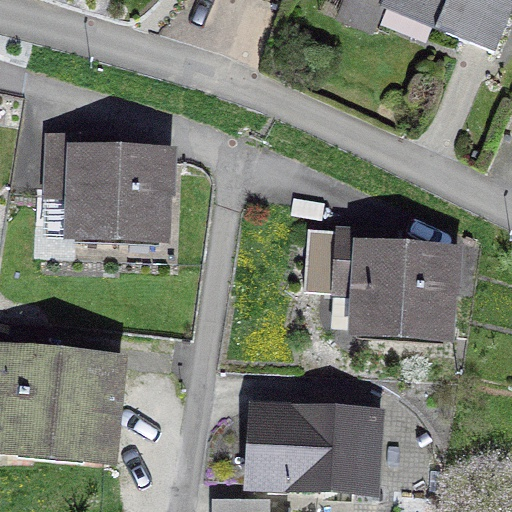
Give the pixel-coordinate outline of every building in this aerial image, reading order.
[(437,24),(432,35),(490,58),(511,2),(511,0),(382,0),(382,1),(437,24)] [(107,144),(46,142),(44,202),(46,202),(45,236),(71,237),(71,246),(116,247),(117,240),(155,242),(156,202),(161,203),(163,164),(106,162),(107,144)] [(442,300),(447,301),(450,262),(392,258),(393,241),(305,235),(301,296),(358,300),(356,342),(400,345),(401,338),(440,340),(442,300)] [(0,451),(104,462),(113,372),(3,361),(0,360),(0,451)] [(288,492),(368,496),(372,422),(294,418),(294,411),(257,409),(254,460),(289,462),(288,492)]
